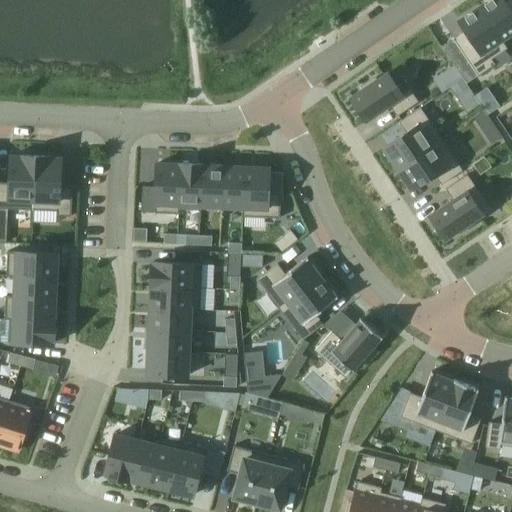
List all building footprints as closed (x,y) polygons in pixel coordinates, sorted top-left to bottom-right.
[(501,0),(491,0),(478,9),(501,42),(501,41),(511,34),(511,0),(504,5),(501,0)] [(465,31),(453,39),(477,76),(494,65),(491,60),(507,49),(501,41),(501,42),(478,9),(458,22),(465,31)] [(363,90),(350,99),(365,121),(389,105),(397,117),(417,103),(409,90),(402,95),(391,80),(387,74),(376,81),(374,79),(362,88),(363,90)] [(463,79),(450,88),(458,100),(471,91),(463,79)] [(386,152),(383,154),(393,168),(395,166),(397,169),(441,140),(420,109),(399,123),(406,133),(384,148),(386,152)] [(441,140),(397,169),(411,190),(434,175),(437,180),(441,186),(462,171),(441,140)] [(0,183),(0,209),(13,210),(33,211),(35,157),(21,156),(21,158),(10,157),(9,184),(0,183)] [(35,157),(33,211),(45,211),(57,212),(56,217),(71,217),(72,187),(59,186),(60,173),(60,159),(49,159),(49,158),(35,157)] [(483,158),(473,165),(480,175),(490,168),(483,158)] [(142,187),(141,213),(154,213),(167,214),(179,214),(179,210),(178,210),(180,165),(179,165),(168,165),(156,164),(155,188),(142,187)] [(180,165),(178,210),(179,210),(190,210),(201,211),(201,206),(200,206),(202,166),(203,166),(203,165),(191,165),(179,164),(179,165),(180,165)] [(202,166),(200,206),(201,206),(221,207),(223,167),(203,166),(202,166)] [(223,167),(221,207),(222,207),(242,208),(243,208),(245,168),(236,168),(223,167)] [(242,213),(242,217),(260,218),(279,219),(280,206),(281,193),(274,193),(268,193),(268,181),(269,169),(245,168),(243,208),(242,208),(242,213)] [(453,201),(430,217),(445,239),(458,231),(459,233),(472,225),(470,222),(490,209),(467,175),(461,179),(446,190),(453,201)] [(164,234),(164,244),(177,245),(177,235),(164,234)] [(186,235),(185,245),(198,246),(199,236),(186,235)] [(199,236),(198,246),(211,247),(212,237),(199,236)] [(228,243),(228,253),(241,254),(242,244),(228,243)] [(7,265),(6,277),(16,277),(16,276),(36,277),(55,278),(56,255),(57,256),(57,254),(32,253),(7,252),(7,253),(7,265)] [(243,254),(242,266),(262,267),(263,255),(243,254)] [(277,265),(257,280),(280,310),(301,294),(321,278),(319,275),(321,273),(311,260),(309,262),(307,260),(308,259),(307,258),(285,275),(277,265)] [(151,274),(150,287),(151,287),(176,288),(200,289),(201,270),(201,267),(201,265),(194,265),(187,264),(170,263),(152,263),(152,265),(151,265),(151,274)] [(15,297),(15,298),(34,299),(54,300),(55,287),(55,278),(36,277),(16,276),(16,277),(15,287),(15,297)] [(230,277),(230,290),(239,290),(240,277),(230,277)] [(301,294),(280,310),(303,340),(323,325),(315,314),(337,298),(336,296),(336,297),(334,294),(336,292),(326,280),(324,281),(321,278),(301,294)] [(151,287),(150,308),(170,309),(190,310),(190,311),(191,311),(195,311),(199,311),(200,301),(200,291),(200,289),(176,288),(151,287)] [(221,301),(220,288),(204,288),(204,301),(221,301)] [(230,290),(229,303),(239,304),(239,290),(230,290)] [(5,308),(4,320),(9,320),(9,319),(32,320),(54,321),(54,320),(53,320),(54,300),(34,299),(15,298),(15,297),(10,297),(5,296),(5,302),(5,308)] [(150,308),(149,330),(169,331),(189,331),(190,311),(190,310),(170,309),(150,308)] [(8,337),(8,343),(20,344),(32,344),(42,345),(52,345),(52,343),(53,343),(54,337),(54,332),(54,326),(54,321),(32,320),(9,319),(9,320),(9,326),(8,332),(8,337)] [(234,319),(224,320),(226,333),(236,334),(234,319)] [(332,332),(315,351),(318,354),(321,357),(326,361),(330,365),(338,372),(346,379),(353,370),(366,354),(380,339),(381,339),(382,338),(371,328),(360,319),(359,320),(360,321),(353,328),(347,335),(342,341),(332,332)] [(149,330),(148,351),(168,352),(188,353),(189,331),(169,331),(149,330)] [(236,334),(226,333),(227,346),(237,345),(236,334)] [(148,351),(147,375),(167,376),(187,377),(188,353),(168,352),(148,351)] [(10,353),(8,363),(20,366),(22,361),(23,357),(10,353)] [(22,361),(20,366),(33,370),(34,365),(35,360),(23,357),(22,361)] [(402,390),(382,420),(397,425),(400,417),(435,431),(455,380),(454,380),(453,381),(450,380),(452,377),(436,372),(435,374),(432,373),(433,372),(431,372),(421,398),(409,393),(402,390)] [(256,382),(246,382),(247,388),(247,393),(257,396),(267,399),(269,395),(271,391),(275,385),(279,378),(281,375),(264,376),(265,381),(256,382)] [(223,377),(223,387),(236,388),(237,378),(223,377)] [(455,380),(435,431),(471,444),(480,420),(468,416),(478,390),(476,389),(476,390),(474,389),(475,388),(455,380)] [(135,389),(135,399),(148,400),(148,395),(148,390),(135,389)] [(148,395),(148,400),(161,400),(161,391),(148,390),(148,395)] [(180,391),(179,401),(192,402),(192,397),(192,392),(180,391)] [(192,397),(192,402),(205,403),(206,393),(192,392),(192,397)] [(488,423),(485,448),(500,450),(500,445),(511,446),(511,398),(506,398),(506,397),(505,397),(501,424),(488,423)] [(0,428),(2,422),(9,401),(0,398),(0,428)] [(2,422),(0,428),(0,444),(18,451),(20,444),(22,438),(24,438),(25,438),(27,433),(29,427),(27,426),(26,426),(29,417),(32,408),(19,405),(9,401),(2,422)] [(311,412),(309,420),(322,423),(324,415),(311,412)] [(107,464),(105,473),(107,474),(106,475),(117,478),(128,481),(128,480),(129,479),(128,479),(133,460),(137,441),(114,435),(112,445),(109,454),(107,464)] [(133,460),(128,479),(129,479),(149,485),(154,465),(158,446),(157,446),(147,443),(137,441),(133,460)] [(154,465),(149,485),(170,490),(175,468),(181,447),(180,447),(179,447),(169,444),(159,441),(158,444),(157,446),(158,446),(154,465)] [(175,468),(170,490),(193,496),(196,484),(199,472),(205,448),(193,445),(181,442),(180,444),(179,447),(180,447),(181,447),(175,468)] [(230,459),(227,471),(233,473),(236,474),(239,475),(238,480),(236,486),(235,492),(233,498),(234,499),(235,498),(237,499),(240,500),(239,502),(248,505),(256,507),(262,481),(269,455),(260,453),(247,450),(233,446),(230,459)] [(262,481),(256,507),(272,511),(273,508),(278,509),(278,510),(279,510),(281,504),(282,498),(284,492),(285,486),(292,488),(298,490),(300,483),(301,477),(303,471),(304,465),(301,464),(297,463),(292,461),(287,460),(274,457),(269,455),(262,481)] [(375,458),(372,467),(385,470),(387,461),(375,458)] [(387,461),(385,470),(397,474),(400,464),(387,461)] [(418,462),(416,472),(428,475),(431,466),(418,462)] [(472,470),(471,476),(479,478),(482,465),(474,463),(472,470)] [(458,464),(455,472),(471,476),(472,470),(458,464)] [(431,466),(428,475),(441,478),(443,469),(431,466)] [(474,477),(471,489),(479,491),(482,479),(474,477)] [(374,511),(379,493),(380,493),(381,488),(357,482),(352,504),(349,504),(346,511),(374,511)] [(379,493),(374,511),(396,511),(399,503),(400,503),(401,498),(390,495),(380,493),(379,493)] [(420,508),(418,511),(443,511),(445,505),(421,498),(419,508),(420,508)] [(399,503),(396,511),(418,511),(420,508),(419,508),(400,503),(399,503)]
